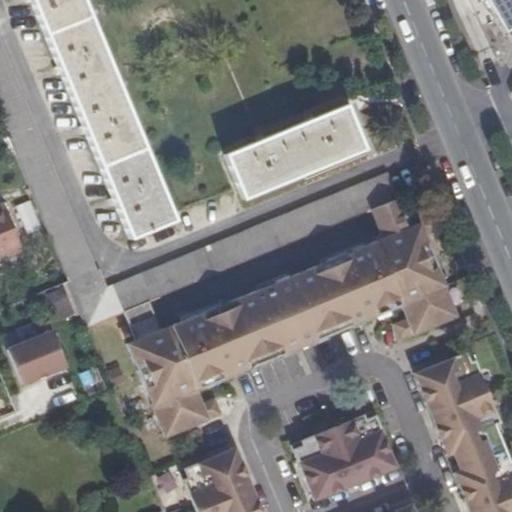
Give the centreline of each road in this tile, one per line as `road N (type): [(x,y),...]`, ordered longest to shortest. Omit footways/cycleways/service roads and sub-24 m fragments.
road 1 (residential): [(286,511),(254,427),(262,407),(367,364),(388,365),(433,476)]
road 2 (tertiary): [(511,266),(402,0)]
